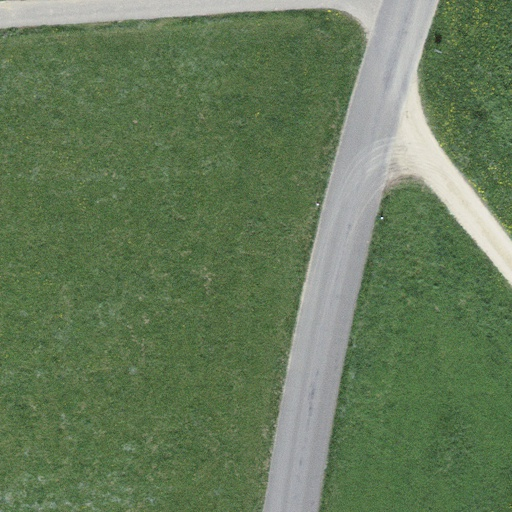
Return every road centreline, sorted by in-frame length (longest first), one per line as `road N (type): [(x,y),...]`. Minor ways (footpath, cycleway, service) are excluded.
road 1 (unclassified): [(415,0),(333,253),(283,511)]
road 2 (track): [(387,76),(511,237)]
